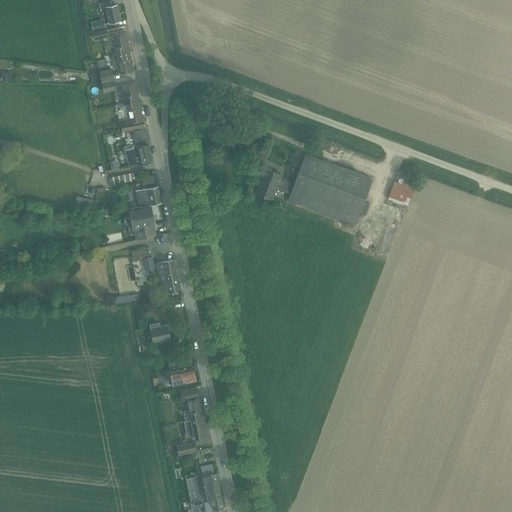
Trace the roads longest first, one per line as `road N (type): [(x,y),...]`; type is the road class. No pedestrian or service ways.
road 1 (tertiary): [(230,511),(158,148)]
road 2 (unclassified): [(158,148),(163,76),(131,0)]
road 3 (tertiary): [(158,148),(127,0)]
